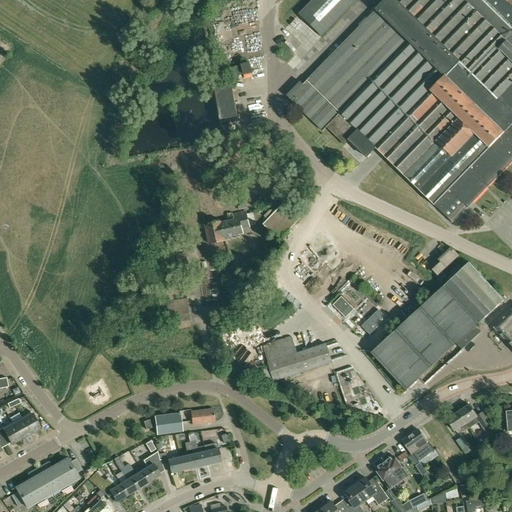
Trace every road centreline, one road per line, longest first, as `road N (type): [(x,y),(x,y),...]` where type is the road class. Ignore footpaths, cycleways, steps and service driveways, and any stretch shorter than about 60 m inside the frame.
road 1 (residential): [(74,434),(139,400),(211,386),(297,444)]
road 2 (tertiary): [(297,444),(367,445),(443,393),(511,375)]
